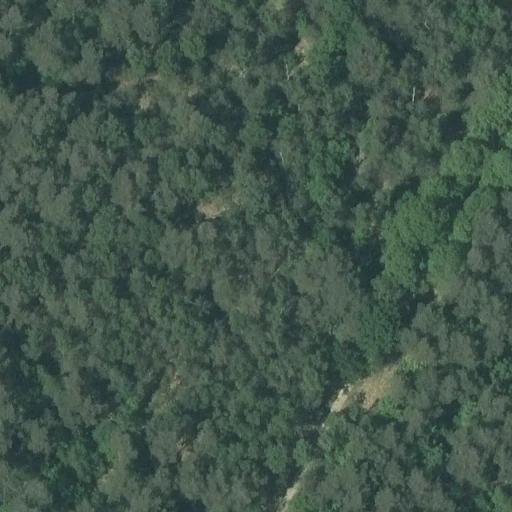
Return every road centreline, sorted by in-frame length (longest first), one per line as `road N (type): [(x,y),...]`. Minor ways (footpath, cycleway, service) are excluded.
road 1 (track): [(511,123),(288,511)]
road 2 (track): [(238,511),(0,382)]
